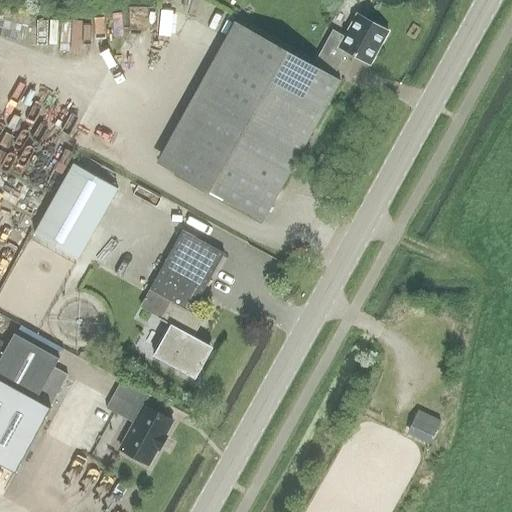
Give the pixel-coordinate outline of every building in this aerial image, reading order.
[(320,69),(334,77),(348,52),(371,65),(389,32),(357,14),(345,37),(333,30),(314,66),(320,69)] [(341,81),(334,77),(320,69),(314,66),(290,53),(253,32),(175,173),(263,221),(341,81)] [(35,234),(79,259),(118,189),(74,164),(54,200),(35,234)] [(170,300),(192,313),(193,312),(225,253),(183,230),(150,290),(170,300)] [(191,314),(192,313),(170,300),(159,319),(171,326),(154,356),(196,379),(214,348),(194,337),(204,320),(191,314)] [(15,334),(0,361),(0,380),(35,401),(35,402),(49,410),(68,375),(55,368),(60,359),(15,334)] [(122,380),(107,408),(135,424),(121,449),(149,465),(158,449),(160,450),(167,437),(165,436),(173,421),(145,405),(150,395),(122,380)] [(51,412),(0,386),(0,469),(14,477),(51,412)] [(432,417),(419,411),(408,434),(432,446),(444,422),(432,417)]
